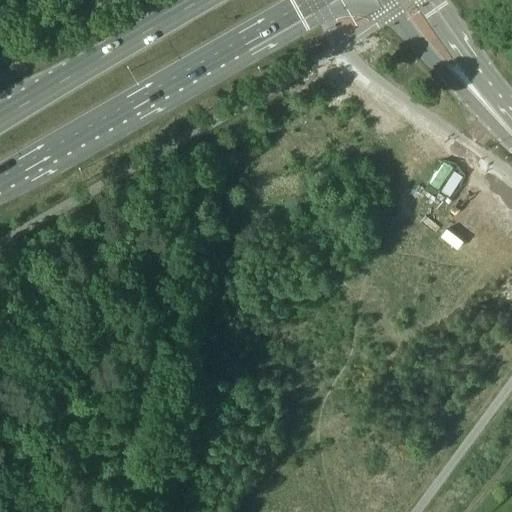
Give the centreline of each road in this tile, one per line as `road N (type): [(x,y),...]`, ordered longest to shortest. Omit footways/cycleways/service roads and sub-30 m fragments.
road 1 (primary): [(0,178),(310,0)]
road 2 (primary): [(202,0),(0,119)]
road 3 (tertiary): [(384,0),(511,156)]
road 4 (tertiary): [(511,110),(429,0)]
